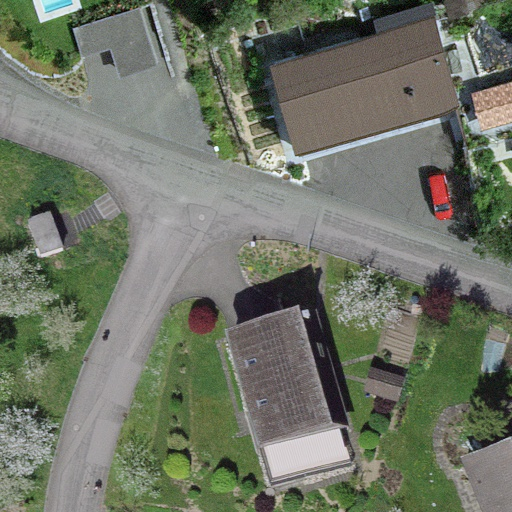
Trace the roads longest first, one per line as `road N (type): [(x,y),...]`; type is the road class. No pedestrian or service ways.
road 1 (residential): [(74,511),(110,363),(193,187)]
road 2 (residential): [(193,187),(511,285)]
road 3 (residential): [(0,106),(193,187)]
